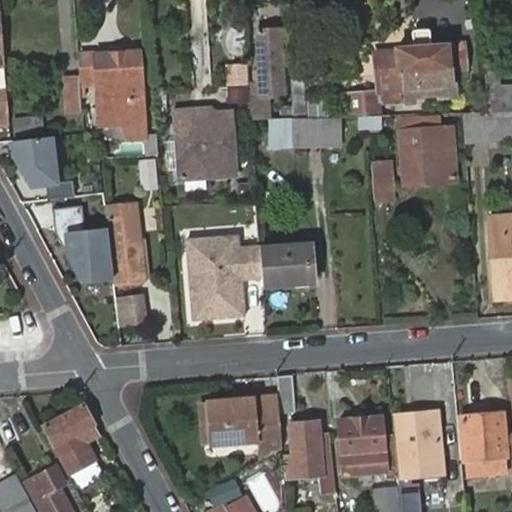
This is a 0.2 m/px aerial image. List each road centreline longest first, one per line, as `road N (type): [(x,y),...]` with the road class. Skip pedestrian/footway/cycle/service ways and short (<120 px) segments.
road 1 (residential): [(90,369),(511,336)]
road 2 (residential): [(90,369),(0,203)]
road 3 (residential): [(167,511),(90,369)]
